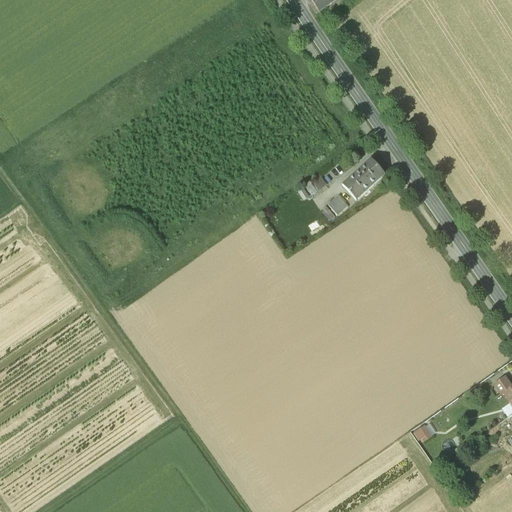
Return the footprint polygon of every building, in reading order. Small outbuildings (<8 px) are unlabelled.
[(310,0),(319,13),(334,2),(331,0),(310,0)] [(371,160),(342,186),(355,201),(385,175),(371,160)] [(316,180),(323,189),(337,178),(329,169),(316,180)] [(309,183),(304,187),(310,196),(315,193),(309,183)] [(338,196),(327,206),(336,216),(347,207),(338,196)] [(325,214),(308,224),(312,230),(329,220),(325,214)] [(505,377),(494,385),(501,395),(504,394),(503,393),(511,387),(505,377)] [(511,386),(511,387),(503,393),(504,394),(510,403),(510,406),(511,408),(511,386)] [(426,423),(413,433),(422,444),(435,435),(426,423)]
